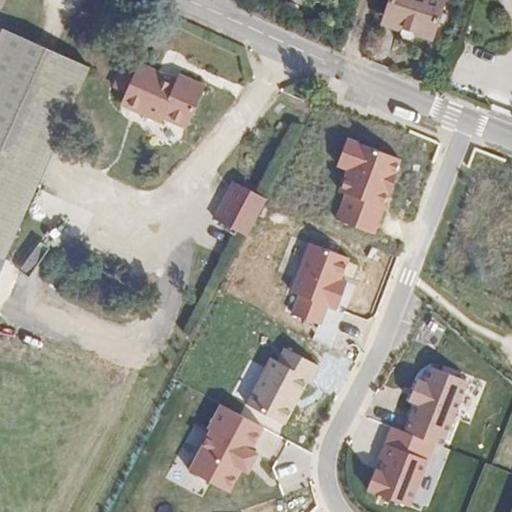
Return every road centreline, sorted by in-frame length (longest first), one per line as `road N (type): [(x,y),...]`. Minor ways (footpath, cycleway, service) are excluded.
road 1 (residential): [(341,511),(328,490),(326,455),(380,348),(466,119)]
road 2 (tertiary): [(466,119),(189,0)]
